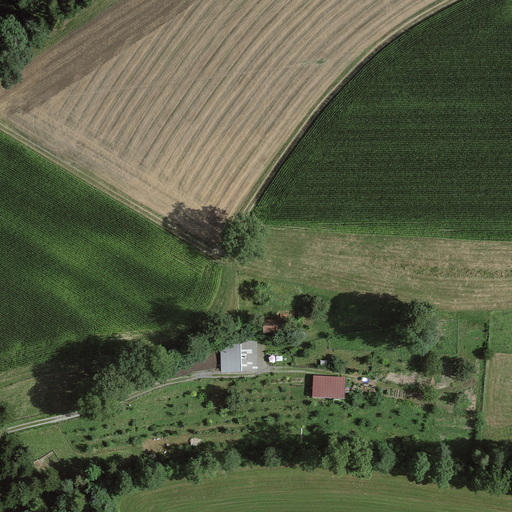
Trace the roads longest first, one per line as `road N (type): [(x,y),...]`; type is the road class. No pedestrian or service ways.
road 1 (track): [(0,126),(216,252),(340,85),(376,50),(452,0)]
road 2 (track): [(347,373),(186,379),(93,412),(0,431)]
